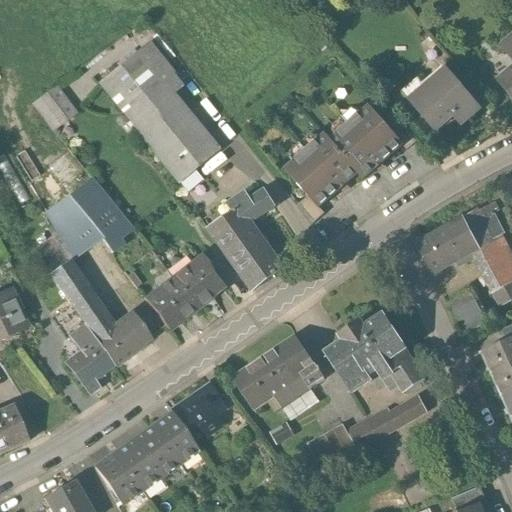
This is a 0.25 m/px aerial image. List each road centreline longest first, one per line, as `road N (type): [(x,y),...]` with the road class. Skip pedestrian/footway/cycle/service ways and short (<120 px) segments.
road 1 (residential): [(85,434),(384,242)]
road 2 (residential): [(511,472),(449,330),(384,242)]
road 3 (residential): [(384,242),(511,174)]
